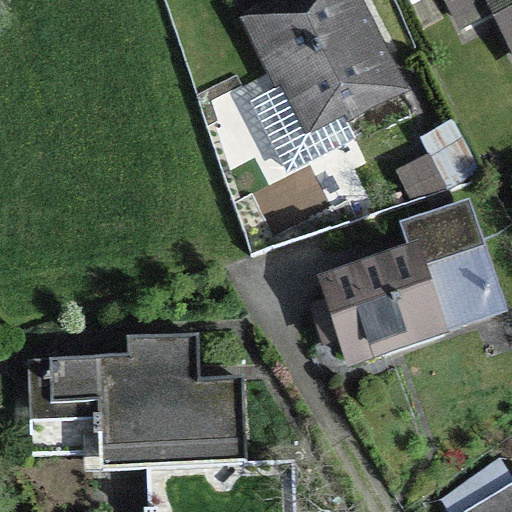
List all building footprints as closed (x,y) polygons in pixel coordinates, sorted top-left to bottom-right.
[(339,124),(395,95),(346,0),(304,0),(246,30),(278,93),(247,109),(279,171),(291,176),(350,146),(339,124)] [(511,0),(443,0),(458,28),(494,9),(511,44),(511,0)] [(446,129),(418,144),(442,189),(470,174),(446,129)] [(413,262),(319,293),(343,362),(346,362),(348,368),(379,358),(377,351),(493,312),(494,317),(496,316),(462,214),(403,234),(413,262)] [(81,458),(143,456),(144,511),(290,511),(289,470),(242,471),(242,461),(242,452),(239,386),(196,387),(195,374),(194,344),(123,346),(124,365),(25,368),(27,409),(94,407),(95,423),(90,423),(90,433),(81,433),(81,458)] [(511,511),(511,490),(496,467),(437,506),(441,511),(511,511)]
